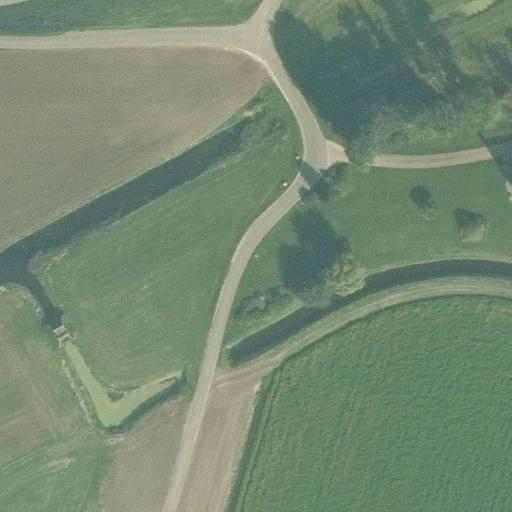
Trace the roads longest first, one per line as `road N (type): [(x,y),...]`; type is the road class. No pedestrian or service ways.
road 1 (unclassified): [(166,511),(244,248),(317,164),(311,131),(258,41)]
road 2 (unclassified): [(258,41),(0,41)]
